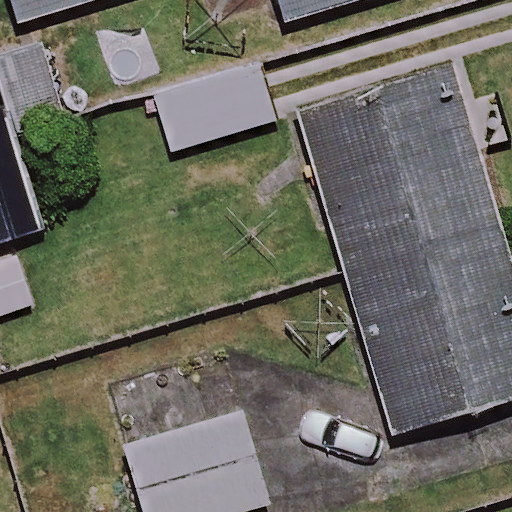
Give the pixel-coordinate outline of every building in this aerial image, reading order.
[(3,0),(11,27),(106,0),(267,0),(275,26),(367,0),(3,0)] [(272,126),(254,66),(149,98),(167,157),(272,126)] [(511,405),(511,316),(450,89),(306,128),(391,439),(511,405)] [(0,249),(38,237),(3,128),(0,128),(0,249)] [(255,511),(265,509),(240,416),(113,451),(130,511),(255,511)]
